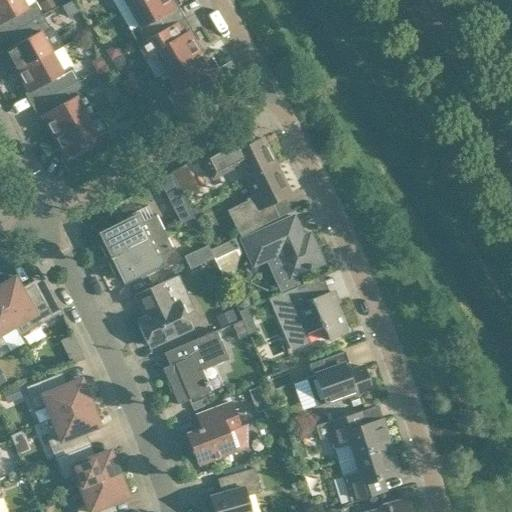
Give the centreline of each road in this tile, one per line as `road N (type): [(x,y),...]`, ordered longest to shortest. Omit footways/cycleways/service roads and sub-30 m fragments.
road 1 (residential): [(442,511),(366,290),(269,85)]
road 2 (residential): [(176,511),(128,378),(41,218)]
road 3 (residential): [(41,218),(269,85)]
road 4 (secondary): [(511,141),(428,0)]
